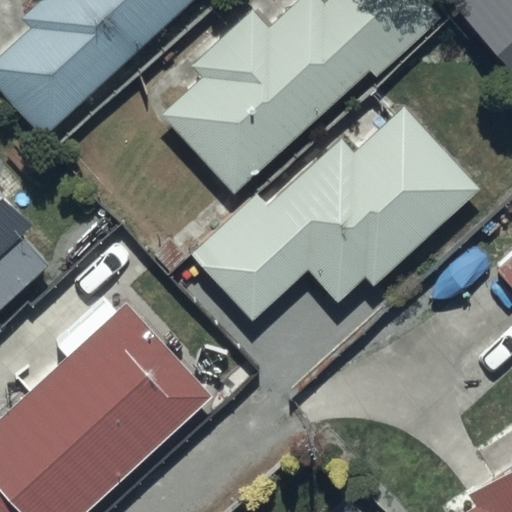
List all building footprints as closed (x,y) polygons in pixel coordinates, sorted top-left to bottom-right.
[(0,56),(0,87),(45,137),(195,0),(39,0),(20,18),(30,30),(0,56)] [(202,77),(161,115),(236,195),(367,72),(375,80),(439,20),(420,0),(327,0),(323,4),(318,0),(299,0),(270,28),(253,10),(193,66),(202,77)] [(511,0),(448,0),(448,1),(511,70),(511,0)] [(264,205),(256,195),(190,253),(251,322),(308,271),(335,303),(363,278),(371,288),(478,193),(403,108),(354,152),(340,137),(264,205)] [(0,309),(46,267),(19,238),(32,227),(0,192),(0,309)] [(511,254),(497,267),(511,285),(511,254)] [(83,511),(210,399),(125,305),(0,417),(0,511),(83,511)] [(511,511),(511,468),(466,497),(474,509),(468,511),(511,511)] [(356,511),(346,501),(334,511),(356,511)]
